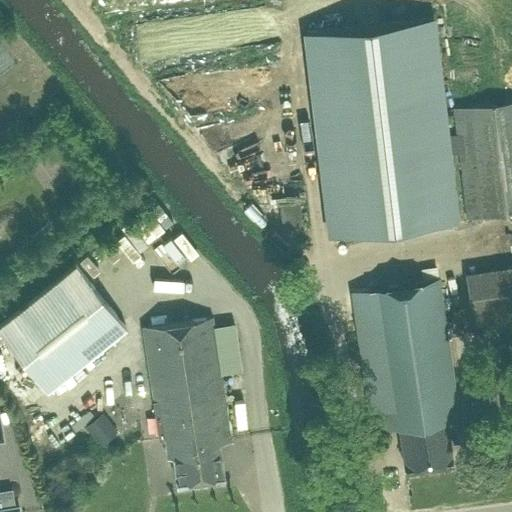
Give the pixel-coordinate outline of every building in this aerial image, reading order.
[(458,150),(455,132),(443,133),(429,15),(305,30),(329,232),(453,217),(445,152),(458,150)] [(455,132),(458,150),(466,216),(511,210),(511,99),(452,106),(455,132)] [(266,140),(265,125),(221,127),(222,143),(266,140)] [(236,171),(256,163),(253,155),(232,163),(236,171)] [(282,226),(302,223),(298,202),(278,205),(282,226)] [(149,240),(139,246),(124,219),(114,225),(131,255),(168,233),(151,203),(133,213),(149,240)] [(169,224),(183,251),(191,247),(176,220),(169,224)] [(106,279),(116,274),(96,241),(87,247),(106,279)] [(125,288),(157,273),(150,259),(118,273),(125,288)] [(0,321),(0,330),(46,388),(125,325),(74,262),(0,321)] [(349,290),(367,408),(381,406),(384,426),(397,424),(404,465),(451,458),(445,417),(458,415),(437,276),(349,290)] [(218,441),(230,439),(211,314),(141,324),(158,437),(163,436),(166,455),(173,454),(177,480),(223,473),(218,441)] [(265,379),(265,351),(257,351),(257,392),(272,392),(271,379),(265,379)] [(99,406),(107,415),(121,404),(113,395),(99,406)] [(105,445),(122,431),(108,414),(90,429),(105,445)] [(0,511),(17,511),(16,505),(5,507),(2,489),(0,489),(0,511)]
